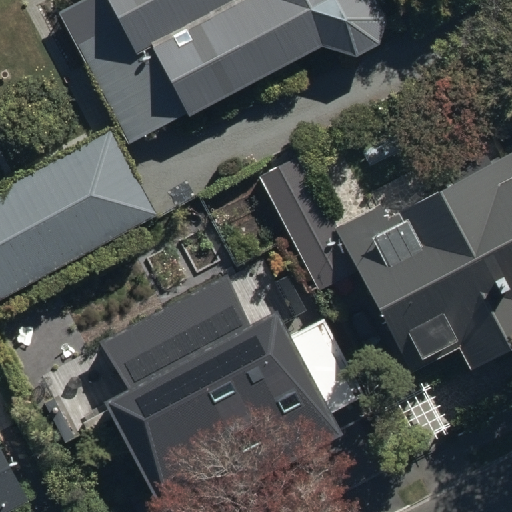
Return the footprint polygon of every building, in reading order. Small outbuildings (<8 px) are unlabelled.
[(67,0),(58,5),(125,134),(317,38),(355,49),(378,33),(381,10),(376,0),(67,0)] [(109,137),(0,195),(0,302),(154,220),(109,137)] [(306,292),(357,265),(407,359),(495,313),(508,338),(511,336),(511,140),(486,154),(482,147),(335,224),(295,149),(256,169),(286,226),(275,232),(306,292)] [(215,275),(99,338),(123,382),(97,396),(160,511),(177,511),(336,426),(325,405),(356,388),(315,314),(282,332),(266,304),(239,319),(215,275)] [(101,349),(69,278),(0,308),(0,351),(16,387),(101,349)] [(0,510),(27,497),(0,445),(0,510)]
